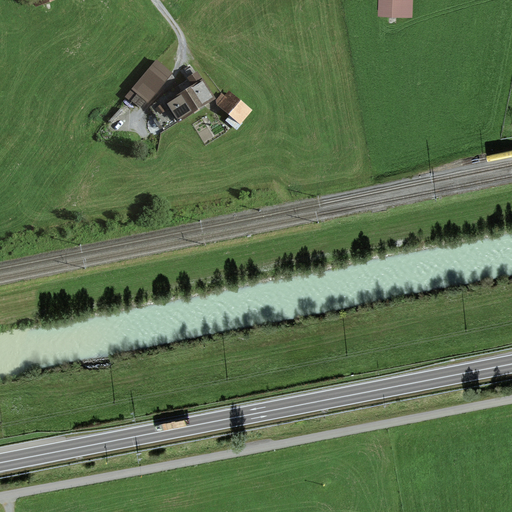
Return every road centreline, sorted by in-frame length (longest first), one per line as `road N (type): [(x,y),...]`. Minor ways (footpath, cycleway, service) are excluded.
road 1 (trunk): [(511,363),(0,462)]
road 2 (unclassified): [(0,497),(511,398)]
